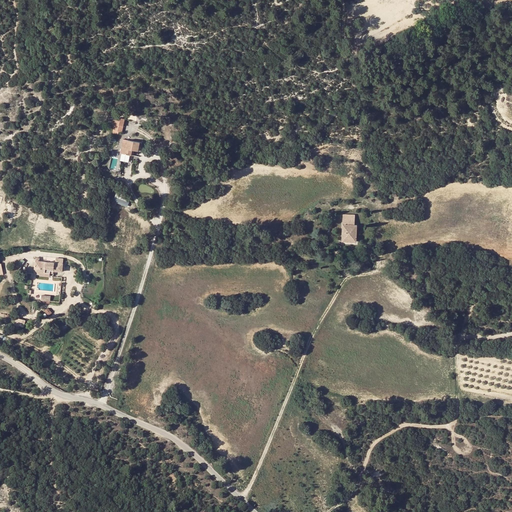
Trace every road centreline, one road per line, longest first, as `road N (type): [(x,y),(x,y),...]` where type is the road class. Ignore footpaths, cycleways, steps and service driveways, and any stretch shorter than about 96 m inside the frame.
road 1 (track): [(511,2),(472,14),(392,68),(369,124),(361,200),(375,231),(375,267),(346,278),(313,331),(241,499)]
road 2 (unclassified): [(0,357),(59,396),(169,438),(253,511)]
road 3 (unknown): [(89,404),(117,331),(112,320),(80,305),(83,270),(67,260),(23,259),(10,281)]
road 4 (unknown): [(100,407),(158,230),(151,179)]
road 5 (track): [(329,511),(356,488),(373,443),(399,426),(446,424),(469,444),(466,451),(454,444)]
road 6 (track): [(446,424),(458,411),(460,338),(511,333)]
